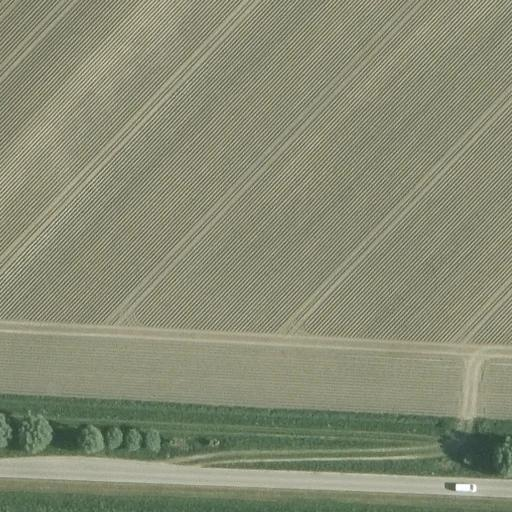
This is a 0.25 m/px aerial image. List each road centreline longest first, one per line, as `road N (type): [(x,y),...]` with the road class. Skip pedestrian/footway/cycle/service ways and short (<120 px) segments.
road 1 (track): [(0,419),(511,446)]
road 2 (unclassified): [(511,492),(0,470)]
road 3 (track): [(147,477),(205,458),(442,450),(455,443),(458,426)]
